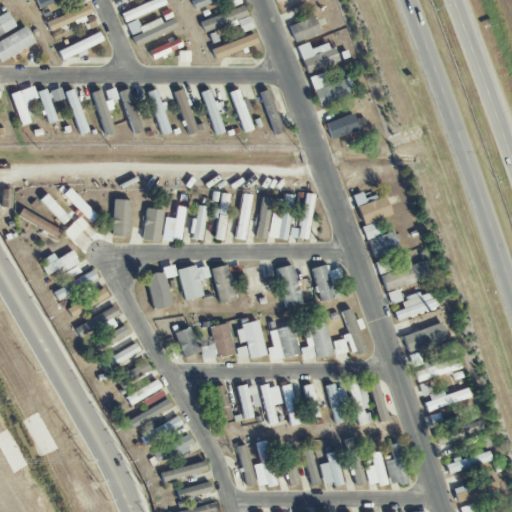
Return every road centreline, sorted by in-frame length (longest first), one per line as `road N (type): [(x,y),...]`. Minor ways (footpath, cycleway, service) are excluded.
road 1 (residential): [(257,0),(443,511)]
road 2 (motorway): [(406,0),(511,294)]
road 3 (residential): [(0,76),(289,77)]
road 4 (residential): [(233,511),(214,453),(101,256)]
road 5 (tertiary): [(0,272),(133,511)]
road 6 (residential): [(354,253),(101,256)]
road 7 (residential): [(395,364),(364,373),(171,380)]
road 8 (residential): [(440,500),(232,504)]
road 9 (motorway): [(511,151),(455,0)]
